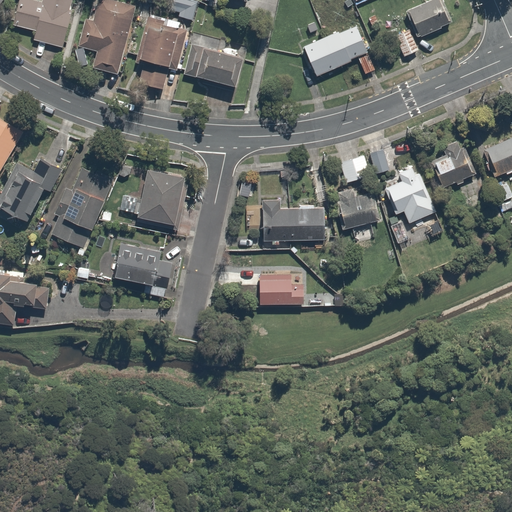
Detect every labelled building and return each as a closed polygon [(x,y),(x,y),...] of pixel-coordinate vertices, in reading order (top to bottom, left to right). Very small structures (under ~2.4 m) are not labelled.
[(62,49),(72,0),(42,0),(42,1),(39,0),(20,0),(14,26),(35,31),(33,43),(62,49)] [(136,8),(110,0),(97,0),(90,22),(83,19),(74,46),(95,52),(90,67),(115,75),(136,8)] [(200,2),(195,0),(175,0),(172,10),(178,13),(176,18),(192,24),(200,4),(200,2)] [(218,0),(201,0),(200,4),(215,9),(218,0)] [(236,0),(243,1),(241,11),(272,15),(273,0),(236,0)] [(439,0),(434,0),(407,13),(418,36),(449,22),(439,0)] [(188,30),(147,16),(142,32),(146,33),(138,58),(145,60),(138,82),(162,90),(169,70),(175,71),(188,30)] [(315,74),(358,57),(364,74),(375,70),(365,44),(357,26),(304,47),(315,74)] [(409,29),(394,36),(403,56),(418,50),(409,29)] [(237,62),(190,45),(180,73),(227,90),(237,62)] [(0,170),(23,131),(0,117),(0,170)] [(511,139),(483,150),(492,174),(511,166),(511,139)] [(447,156),(433,162),(438,175),(435,176),(440,189),(475,174),(461,141),(444,148),(447,156)] [(381,147),(367,153),(376,174),(390,168),(381,147)] [(370,173),(363,155),(334,166),(341,184),(370,173)] [(48,193),(61,166),(41,156),(32,174),(13,165),(0,190),(0,210),(23,222),(40,189),(48,193)] [(52,216),(58,218),(50,236),(83,250),(113,180),(81,166),(71,188),(65,185),(52,216)] [(433,214),(413,167),(397,174),(400,181),(385,187),(396,214),(404,210),(406,216),(388,224),(398,247),(417,239),(410,224),(433,214)] [(188,178),(145,168),(134,218),(177,228),(188,178)] [(511,195),(507,183),(494,188),(501,202),(511,197),(511,195)] [(351,191),(333,198),(345,229),(384,215),(374,189),(353,196),(351,191)] [(277,199),(262,199),(262,243),(325,243),(324,207),(277,207),(277,199)] [(171,256),(119,245),(113,278),(164,288),(171,256)] [(16,275),(0,272),(0,324),(10,325),(12,307),(45,310),(48,288),(15,284),(16,275)] [(303,273),(259,274),(259,304),(303,304),(303,273)]
